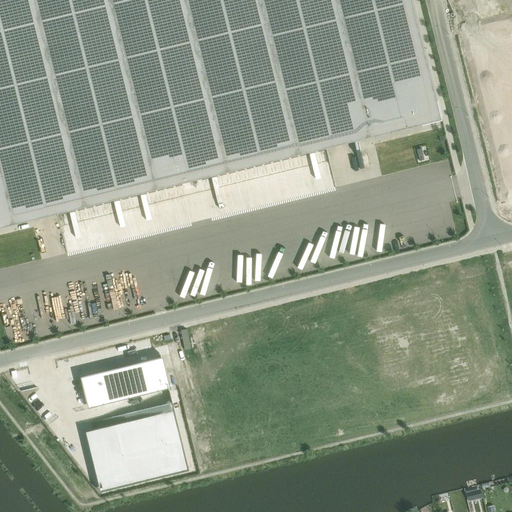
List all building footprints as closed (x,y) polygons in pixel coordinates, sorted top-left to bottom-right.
[(0,0),(0,229),(442,121),(412,0),(0,0)] [(511,19),(460,33),(506,213),(511,211),(511,19)] [(364,140),(367,151),(378,148),(375,137),(364,140)] [(437,149),(422,151),(424,164),(439,162),(437,149)] [(375,177),(423,166),(419,152),(381,161),(379,151),(370,153),(375,177)] [(336,179),(345,178),(343,171),(335,173),(336,179)] [(86,377),(81,378),(89,409),(93,408),(169,389),(171,389),(164,358),(162,358),(86,377)] [(482,488),(467,492),(469,498),(484,494),(482,488)] [(498,494),(492,498),(501,511),(502,511),(507,508),(498,494)]
